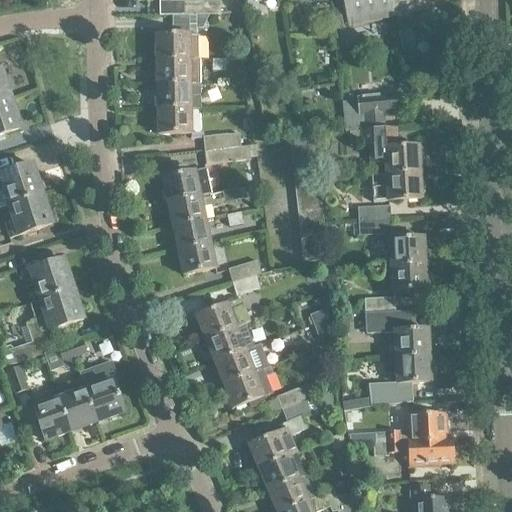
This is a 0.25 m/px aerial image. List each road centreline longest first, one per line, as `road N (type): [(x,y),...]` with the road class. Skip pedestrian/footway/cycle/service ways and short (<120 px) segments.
road 1 (residential): [(504,428),(487,0)]
road 2 (residential): [(175,433),(123,296),(102,205),(93,21)]
road 3 (residential): [(175,433),(0,495)]
